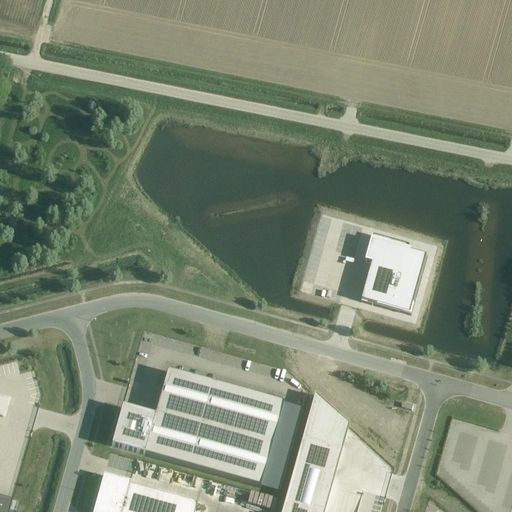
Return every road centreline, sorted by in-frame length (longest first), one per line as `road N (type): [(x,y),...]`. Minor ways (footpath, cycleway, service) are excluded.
road 1 (unclassified): [(511,160),(0,57)]
road 2 (unclassified): [(69,315),(154,302),(439,381)]
road 3 (unclassified): [(69,315),(87,407),(60,511)]
road 4 (unclassified): [(439,381),(403,511)]
